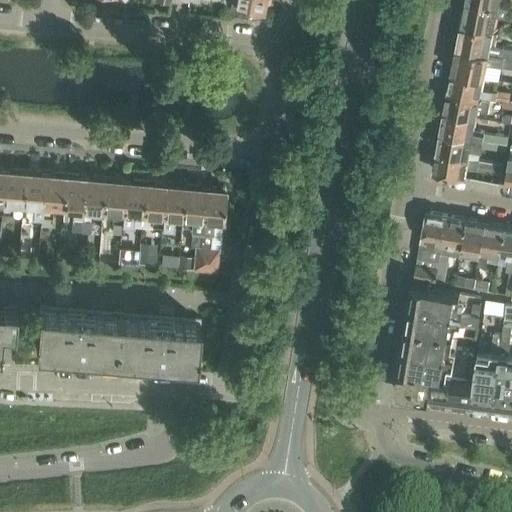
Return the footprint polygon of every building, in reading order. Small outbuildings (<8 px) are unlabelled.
[(226,0),(226,2),(247,6),(257,8),(259,8),(264,6),(264,4),(266,4),(266,0),(226,0)] [(466,0),(465,0),(461,23),(493,29),(496,16),(507,17),(509,7),(498,6),(466,0)] [(493,29),(461,23),(456,47),(511,56),(511,47),(490,44),(493,29)] [(511,56),(456,47),(451,71),(484,77),(487,63),(503,65),(503,62),(511,63),(511,56)] [(484,77),(451,71),(448,91),(491,98),(493,89),(482,88),(484,77)] [(448,91),(444,111),(477,117),(479,104),(490,106),(491,98),(448,91)] [(477,117),(444,111),(441,131),(484,138),(486,130),(475,128),(477,117)] [(441,131),(437,151),(470,157),(472,144),(483,146),(484,138),(441,131)] [(480,158),(470,157),(437,151),(434,171),(467,177),(469,165),(479,167),(480,158)] [(14,171),(6,170),(3,211),(13,212),(13,202),(24,202),(26,169),(14,168),(14,171)] [(37,170),(26,169),(24,202),(34,203),(33,213),(42,214),(46,173),(37,172),(37,170)] [(53,205),(64,206),(67,173),(54,172),(54,174),(46,173),(42,214),(52,215),(53,205)] [(72,217),(82,218),(86,177),(78,176),(78,174),(67,173),(64,206),(73,207),(72,217)] [(93,208),(103,209),(106,177),(94,175),(94,178),(86,177),(82,218),(92,219),(93,208)] [(122,221),(126,181),(117,180),(118,178),(106,177),(103,209),(113,210),(112,220),(122,221)] [(134,181),(126,181),(122,221),(142,223),(146,180),(134,179),(134,181)] [(157,181),(146,180),(142,223),(152,224),(162,225),(165,184),(157,183),(157,181)] [(173,216),(183,217),(186,184),(173,182),(173,185),(165,184),(162,225),(172,226),(173,216)] [(190,245),(196,245),(200,246),(205,187),(197,187),(197,185),(186,184),(183,217),(193,217),(190,245)] [(217,271),(220,247),(210,246),(212,228),(213,218),(223,220),(226,189),(224,189),(225,187),(213,186),(213,188),(205,187),(200,246),(196,245),(194,269),(217,271)] [(437,280),(442,252),(443,244),(449,215),(427,211),(419,257),(435,259),(434,266),(418,264),(416,276),(437,280)] [(449,215),(443,244),(442,252),(461,256),(463,248),(468,218),(449,215)] [(468,218),(463,248),(461,256),(480,259),(486,221),(468,218)] [(506,225),(486,221),(480,259),(479,265),(487,266),(490,252),(501,254),(506,225)] [(511,225),(506,225),(501,254),(509,256),(507,270),(510,271),(506,293),(511,294),(511,225)] [(158,261),(159,246),(121,244),(120,259),(158,261)] [(459,284),(491,289),(492,278),(461,273),(459,284)] [(411,305),(464,314),(465,305),(455,303),(456,292),(415,284),(411,305)] [(116,355),(118,335),(120,311),(40,304),(36,348),(116,355)] [(0,350),(1,350),(3,327),(15,328),(17,306),(4,305),(4,306),(0,305),(0,350)] [(408,326),(450,333),(452,321),(462,323),(464,314),(411,305),(408,326)] [(116,355),(157,359),(196,362),(200,318),(120,311),(118,335),(116,355)] [(404,348),(457,356),(458,347),(447,346),(450,333),(408,326),(404,348)] [(401,369),(442,376),(444,364),(455,365),(457,356),(404,348),(401,369)] [(475,385),(473,402),(495,405),(502,353),(494,352),(492,361),(478,360),(475,385)] [(502,353),(495,405),(511,407),(511,363),(509,364),(511,354),(502,353)] [(473,402),(475,385),(452,381),(453,378),(442,376),(401,369),(397,392),(473,402)]
